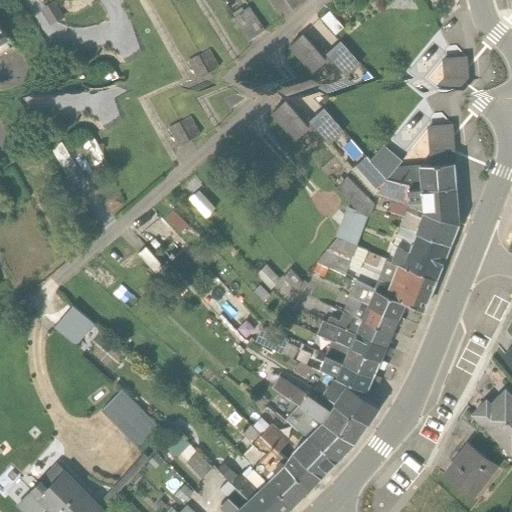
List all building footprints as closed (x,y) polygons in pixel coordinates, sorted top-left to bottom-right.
[(66,0),(45,0),(43,1),(60,32),(63,39),(81,28),(66,0)] [(87,0),(66,0),(81,28),(87,40),(96,38),(92,26),(87,16),(94,12),(87,0)] [(112,0),(87,0),(94,12),(113,1),(112,0)] [(312,0),(313,0),(244,44),(254,61),(245,67),(258,86),(309,53),(306,48),(356,17),(344,0),(312,0)] [(43,1),(28,10),(44,41),(60,32),(43,1)] [(511,8),(495,29),(504,37),(511,44),(511,8)] [(239,99),(191,24),(172,36),(220,111),(239,99)] [(511,71),(511,44),(504,37),(494,47),(502,84),(511,71)] [(290,100),(276,113),(300,139),(313,126),(290,100)] [(430,166),(454,164),(452,126),(428,128),(430,166)] [(55,146),(78,183),(90,176),(67,139),(55,146)] [(362,172),(382,188),(405,159),(384,143),(362,172)] [(419,190),(455,187),(454,164),(430,166),(418,167),(419,190)] [(424,214),(457,227),(457,222),(455,187),(419,190),(424,214)] [(207,215),(216,210),(204,191),(196,197),(207,215)] [(415,234),(450,247),(457,227),(424,214),(415,234)] [(401,266),(435,281),(450,247),(415,234),(401,266)] [(385,295),(423,311),(435,281),(401,266),(398,265),(385,295)] [(367,306),(399,320),(406,305),(385,295),(375,290),(367,306)] [(361,321),(393,335),(399,320),(367,306),(361,321)] [(91,328),(69,308),(54,325),(76,345),(91,328)] [(354,335),(386,349),(393,335),(361,321),(354,335)] [(348,348),(380,362),(386,349),(354,335),(348,348)] [(511,345),(500,356),(511,368),(511,345)] [(342,363),(374,378),(380,362),(348,348),(342,363)] [(335,377),(367,392),(374,378),(342,363),(335,377)] [(333,406),(366,426),(378,408),(345,386),(333,406)] [(511,396),(505,389),(491,403),(487,400),(471,415),(480,428),(511,459),(511,396)] [(154,432),(119,390),(98,407),(134,449),(154,432)] [(322,422),(355,444),(366,426),(333,406),(322,422)] [(339,462),(355,444),(322,422),(309,435),(339,462)] [(276,425),(266,434),(282,450),(291,441),(276,425)] [(320,479),(339,462),(309,435),(293,453),(320,479)] [(499,468),(467,442),(441,475),(472,502),(499,468)] [(281,467),(307,492),(320,479),(293,453),(281,467)] [(292,507),(307,492),(281,467),(266,482),(292,507)] [(98,511),(99,511),(61,472),(34,498),(46,511),(98,511)] [(248,501),(258,511),(287,511),(292,507),(266,482),(248,501)] [(258,511),(248,501),(236,511),(258,511)]
